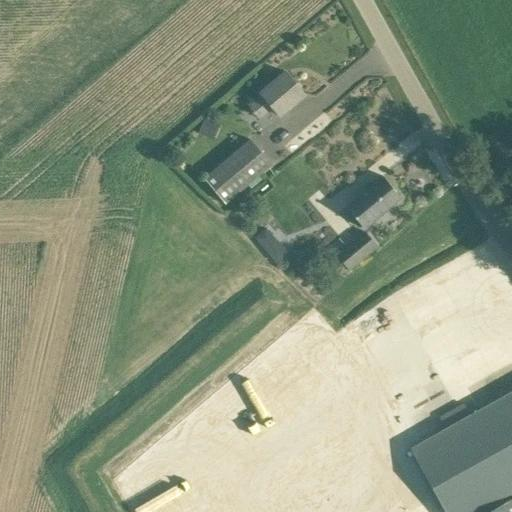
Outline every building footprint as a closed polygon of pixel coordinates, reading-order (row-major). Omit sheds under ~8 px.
[(250,106),(260,118),(273,106),(280,114),(304,94),(286,72),(262,92),(264,94),(250,106)] [(205,118),(198,133),(213,140),(220,125),(205,118)] [(206,177),(226,202),(247,185),(260,174),(273,163),(253,138),(206,177)] [(260,174),(247,185),(250,188),(263,178),(260,174)] [(347,206),(365,227),(401,197),(383,176),(347,206)] [(266,227),(254,237),(263,247),(275,237),(266,227)] [(364,230),(336,254),(349,269),(377,246),(364,230)] [(447,428),(411,448),(446,511),(511,511),(511,391),(471,414),(465,404),(441,417),(447,428)]
